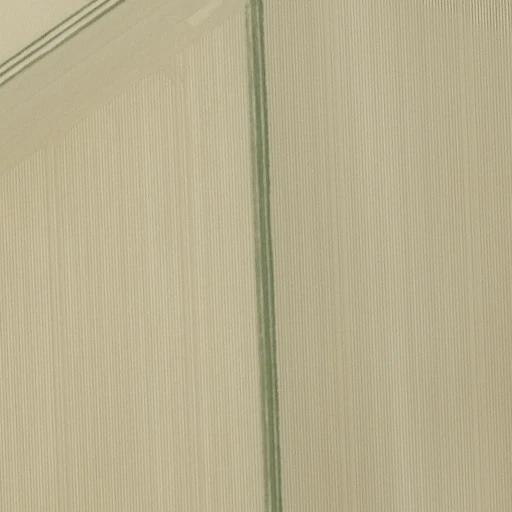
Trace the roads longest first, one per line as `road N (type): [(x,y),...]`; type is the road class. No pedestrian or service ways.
road 1 (track): [(252,0),(274,511)]
road 2 (track): [(0,78),(112,0)]
